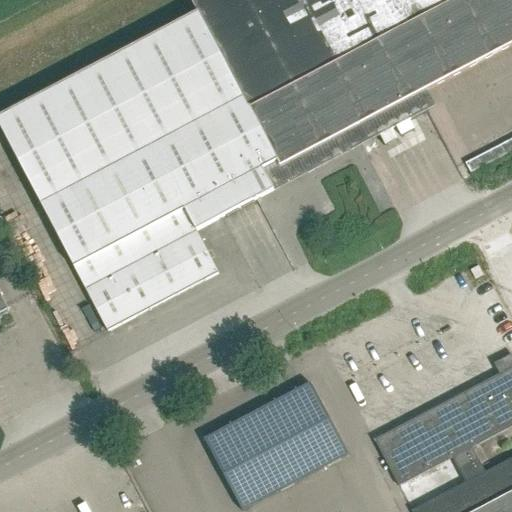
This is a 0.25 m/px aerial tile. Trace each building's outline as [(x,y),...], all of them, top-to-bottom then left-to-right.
[(511,0),(190,0),(197,13),(0,117),(0,130),(107,333),(217,274),(194,232),(280,187),(371,139),(422,111),(432,106),(424,91),(511,44),(511,0)] [(367,142),(358,147),(368,168),(377,164),(367,142)] [(0,315),(9,311),(0,293),(0,315)] [(511,511),(511,357),(495,366),(500,376),(434,411),(376,442),(399,487),(454,459),(467,483),(413,511),(412,511),(511,511)] [(311,385),(256,414),(205,442),(242,511),(243,511),(293,486),(349,456),(311,385)]
